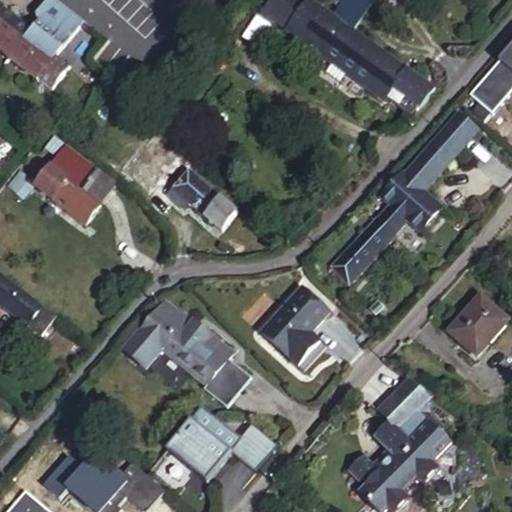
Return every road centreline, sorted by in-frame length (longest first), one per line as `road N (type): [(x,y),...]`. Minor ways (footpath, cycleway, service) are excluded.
road 1 (residential): [(511,22),(310,243),(257,270),(168,279),(0,465)]
road 2 (residential): [(239,511),(511,204)]
